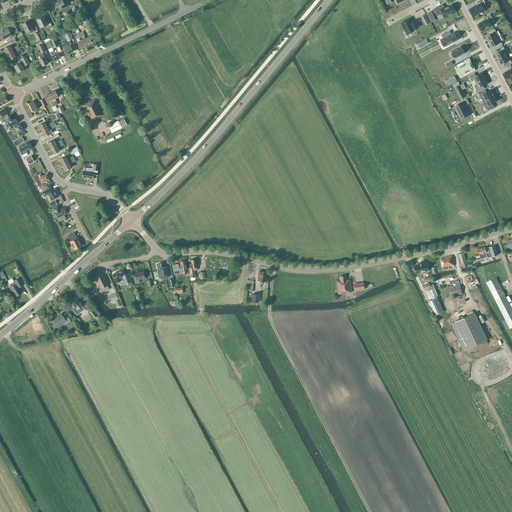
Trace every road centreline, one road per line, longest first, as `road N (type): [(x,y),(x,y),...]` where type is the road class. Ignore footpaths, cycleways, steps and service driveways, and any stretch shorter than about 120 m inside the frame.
road 1 (unclassified): [(155,250),(346,269),(511,228)]
road 2 (secondary): [(131,221),(183,172),(328,0)]
road 3 (residential): [(12,97),(209,0)]
road 4 (tertiary): [(131,221),(106,195),(58,182),(12,97)]
road 5 (secondary): [(0,335),(131,221)]
